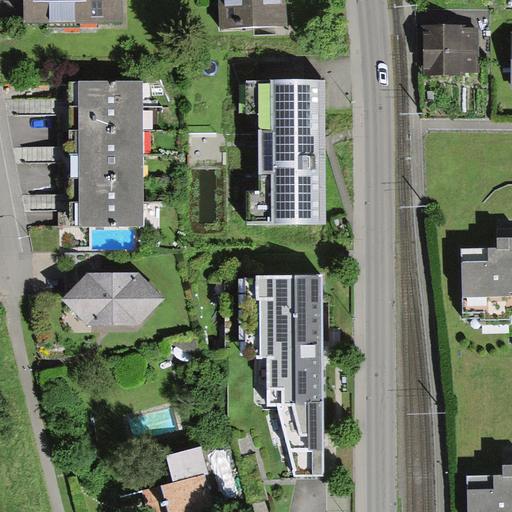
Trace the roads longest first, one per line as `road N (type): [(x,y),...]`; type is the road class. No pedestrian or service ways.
road 1 (secondary): [(382,511),(374,0)]
road 2 (residential): [(0,236),(65,511)]
